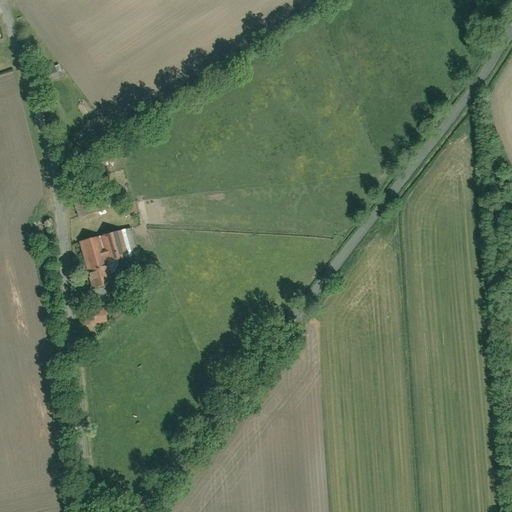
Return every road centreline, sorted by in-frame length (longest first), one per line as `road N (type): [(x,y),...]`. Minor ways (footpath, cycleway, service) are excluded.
road 1 (unclassified): [(139,511),(511,32)]
road 2 (residential): [(88,511),(51,155),(2,0)]
